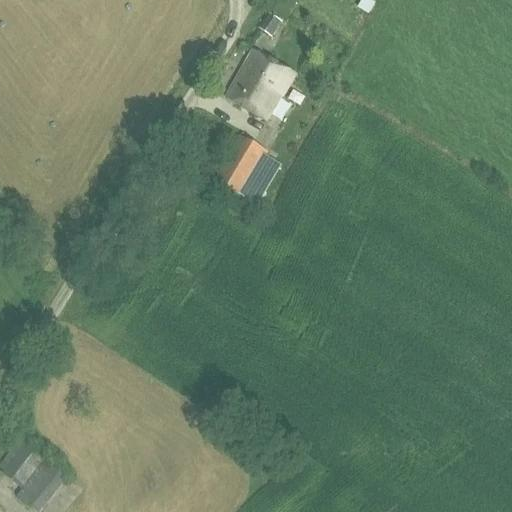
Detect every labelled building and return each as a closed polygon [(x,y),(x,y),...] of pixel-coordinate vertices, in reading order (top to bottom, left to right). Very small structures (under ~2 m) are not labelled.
[(271,15),(261,30),(271,37),(282,22),(271,15)] [(266,122),(294,75),(255,51),(226,98),(266,122)] [(241,199),(268,153),(241,137),(214,183),(241,199)] [(153,479),(181,443),(148,417),(79,506),(87,511),(148,511),(166,489),(153,479)] [(38,511),(40,511),(67,479),(26,446),(6,471),(26,487),(19,497),(38,511)]
